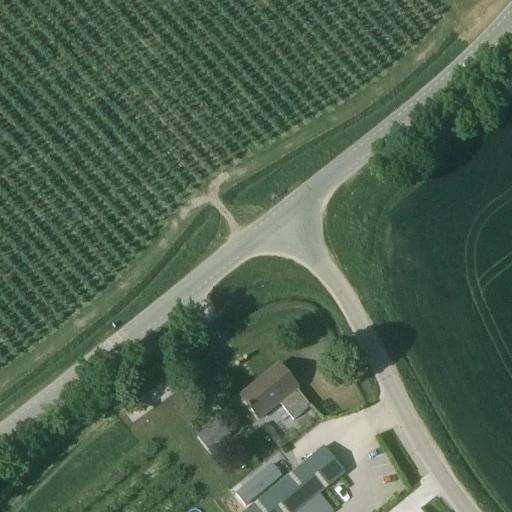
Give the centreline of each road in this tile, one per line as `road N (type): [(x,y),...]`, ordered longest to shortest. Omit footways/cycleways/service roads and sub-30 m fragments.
road 1 (unclassified): [(0,444),(174,316),(283,222)]
road 2 (unclassified): [(459,511),(411,438),(357,311),(283,222)]
road 3 (unclassified): [(283,222),(511,21)]
